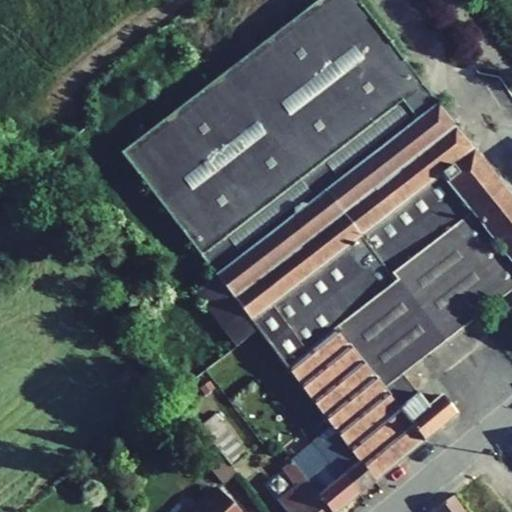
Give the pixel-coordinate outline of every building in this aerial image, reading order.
[(437,104),(424,88),(356,0),(318,0),(168,116),(120,153),(197,252),(215,276),(294,216),(293,210),(300,205),(305,206),(437,104)] [(374,482),(456,414),(440,395),(427,407),(417,395),(399,410),(382,389),(334,330),(395,283),(390,276),(471,214),(511,264),(511,197),(437,104),(305,206),(300,205),(293,210),(294,216),(215,276),(197,290),(239,345),(256,331),(330,428),(335,433),(374,482)] [(334,330),(382,389),(401,375),(402,374),(363,323),(379,311),(403,292),(411,286),(457,248),(491,290),(498,284),(501,288),(511,279),(511,264),(471,214),(390,276),(395,283),(334,330)] [(491,290),(457,248),(411,286),(450,336),(498,299),(491,290)] [(491,290),(498,299),(511,288),(511,279),(501,288),(498,284),(491,290)] [(402,374),(450,336),(411,286),(403,292),(379,311),(363,323),(402,374)] [(401,375),(382,389),(399,410),(417,395),(401,375)] [(247,454),(215,415),(199,428),(232,467),(247,454)] [(335,433),(330,428),(317,439),(322,444),(335,433)] [(322,444),(317,439),(312,444),(341,476),(358,496),(374,482),(335,433),(322,444)] [(223,485),(236,474),(216,449),(202,461),(223,485)] [(311,468),(315,465),(303,451),(291,461),(318,495),(327,488),(311,468)] [(284,511),(330,511),(319,498),(320,497),(318,495),(291,461),(280,470),(295,487),(277,502),(284,511)] [(330,511),(338,511),(358,496),(341,476),(327,488),(318,495),(320,497),(319,498),(330,511)] [(238,511),(215,487),(204,498),(206,500),(193,511),(191,509),(188,511),(238,511)] [(462,511),(453,498),(433,511),(462,511)]
